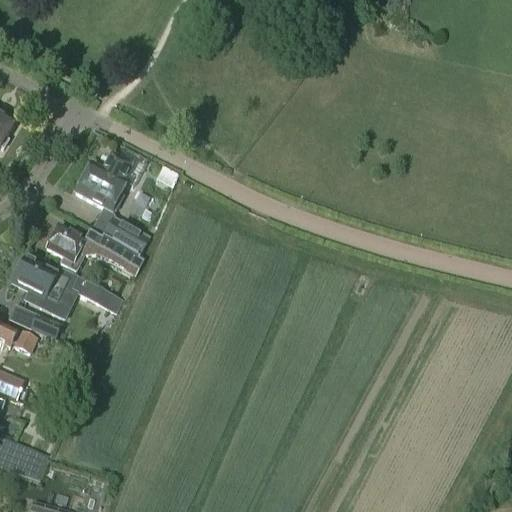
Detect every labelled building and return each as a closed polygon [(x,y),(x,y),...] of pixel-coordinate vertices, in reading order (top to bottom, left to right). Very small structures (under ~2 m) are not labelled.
[(0,150),(2,153),(8,144),(4,142),(13,128),(0,120),(0,150)] [(90,168),(75,197),(110,216),(125,187),(122,185),(130,168),(111,158),(102,175),(90,168)] [(113,222),(103,242),(137,260),(147,241),(113,222)] [(57,231),(45,254),(62,263),(59,268),(75,277),(84,260),(95,260),(132,277),(140,262),(137,260),(103,242),(90,235),(84,245),(57,231)] [(65,290),(76,295),(116,314),(121,303),(57,272),(54,278),(25,264),(13,288),(29,296),(25,305),(53,318),(65,290)] [(54,345),(60,332),(36,321),(30,334),(54,345)] [(0,346),(9,350),(15,337),(0,329),(0,346)] [(28,337),(21,354),(39,361),(46,343),(28,337)] [(80,356),(65,349),(60,360),(75,367),(80,356)] [(0,376),(0,396),(21,405),(29,388),(0,376)] [(0,439),(0,470),(39,485),(49,458),(0,439)]
